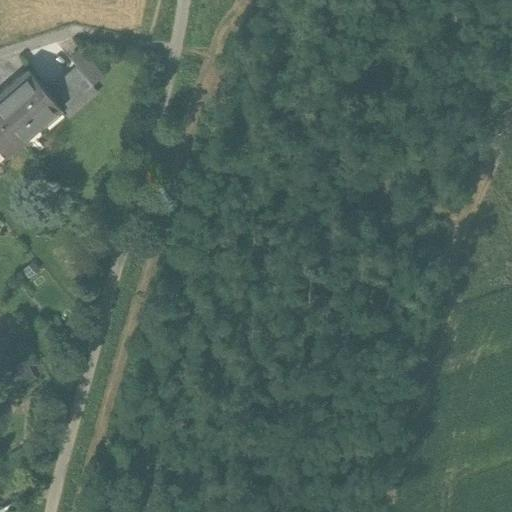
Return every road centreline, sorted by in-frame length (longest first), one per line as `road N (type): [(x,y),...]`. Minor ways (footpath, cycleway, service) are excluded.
road 1 (track): [(54,511),(173,52)]
road 2 (track): [(405,511),(407,466),(451,305),(466,209),(511,139)]
